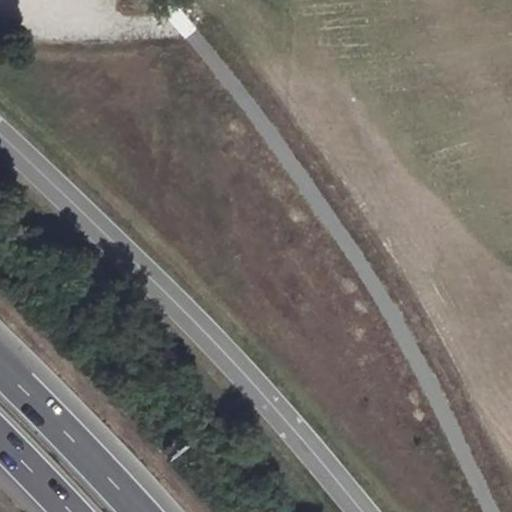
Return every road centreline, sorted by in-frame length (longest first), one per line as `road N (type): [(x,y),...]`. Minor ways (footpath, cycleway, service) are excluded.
road 1 (unclassified): [(358,511),(169,300),(0,138)]
road 2 (trunk): [(140,511),(0,366)]
